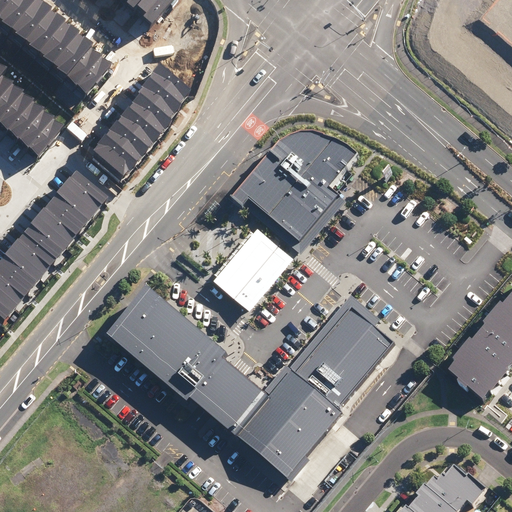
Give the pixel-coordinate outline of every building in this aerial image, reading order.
[(39,0),(15,0),(0,17),(0,20),(13,31),(40,1),(39,0)] [(0,0),(0,17),(15,0),(0,0)] [(142,0),(137,7),(153,20),(170,0),(142,0)] [(40,1),(13,31),(28,44),(54,13),(40,1)] [(54,13),(28,44),(42,56),(69,25),(54,13)] [(167,13),(147,37),(169,57),(190,33),(167,13)] [(69,25),(42,56),(56,69),(83,38),(69,25)] [(109,36),(103,43),(115,52),(120,45),(109,36)] [(83,38),(56,69),(68,79),(94,47),(83,38)] [(166,60),(143,39),(126,59),(149,79),(166,60)] [(94,47),(68,79),(77,86),(104,55),(94,47)] [(104,55),(77,86),(86,94),(112,63),(104,55)] [(0,76),(3,73),(8,67),(0,59),(0,76)] [(0,96),(13,81),(3,73),(0,76),(0,96)] [(153,76),(143,89),(173,114),(183,98),(153,76)] [(0,117),(23,90),(13,81),(0,96),(0,117)] [(143,89),(132,103),(164,130),(173,114),(143,89)] [(0,121),(8,128),(34,98),(23,90),(0,117),(0,121)] [(18,137),(44,107),(34,98),(8,128),(18,137)] [(132,103),(122,115),(153,142),(164,130),(132,103)] [(28,145),(54,115),(44,107),(18,137),(28,145)] [(38,154),(64,124),(54,115),(28,145),(38,154)] [(122,115),(111,127),(142,155),(153,142),(122,115)] [(111,127),(100,140),(132,167),(142,155),(111,127)] [(100,140),(90,152),(121,179),(132,167),(100,140)] [(277,152),(237,202),(303,257),(346,205),(331,193),(359,161),(322,141),(295,143),(277,152)] [(59,194),(88,217),(97,207),(68,183),(59,194)] [(88,217),(59,194),(47,208),(75,232),(88,217)] [(75,232),(47,208),(34,224),(63,246),(75,232)] [(50,262),(63,246),(34,224),(21,239),(50,262)] [(293,259),(257,230),(213,283),(249,312),(293,259)] [(50,262),(21,239),(8,254),(37,277),(50,262)] [(0,272),(24,292),(37,277),(8,254),(0,263),(0,272)] [(24,292),(0,272),(0,304),(8,311),(24,292)] [(483,399),(511,364),(511,288),(446,368),(483,399)] [(374,330),(380,324),(350,300),(266,404),(232,377),(221,368),(226,363),(146,297),(108,343),(185,408),(188,404),(201,415),(233,442),(235,440),(258,461),(286,482),(341,416),(337,413),(393,346),(374,330)] [(0,320),(8,311),(0,304),(0,320)] [(472,510),(484,493),(468,479),(464,484),(453,475),(445,484),(442,481),(438,486),(434,483),(426,492),(424,491),(416,500),(418,502),(409,511),(406,511),(405,511),(459,511),(465,506),(472,510)]
